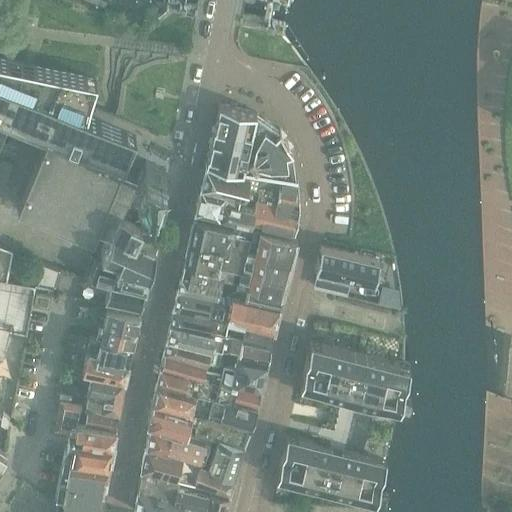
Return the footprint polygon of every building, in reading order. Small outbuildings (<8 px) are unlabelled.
[(7,116),(48,133),(124,165),(136,137),(87,116),(97,80),(0,60),(0,113),(2,114),(7,116)] [(220,104),(213,134),(248,142),(255,113),(220,104)] [(257,113),(255,113),(248,142),(242,166),(286,139),(280,128),(279,129),(257,114),(257,113)] [(141,220),(155,192),(136,182),(137,177),(122,170),(124,165),(48,133),(17,207),(93,239),(98,228),(110,233),(101,251),(119,257),(117,263),(150,274),(160,229),(141,220)] [(213,134),(206,163),(241,171),(242,166),(248,142),(213,134)] [(293,150),(286,139),(242,166),(241,171),(248,173),(248,172),(296,179),(296,178),(297,178),(297,175),(296,175),(292,151),(293,150)] [(145,161),(137,177),(136,182),(155,192),(156,192),(166,171),(145,161)] [(241,171),(206,163),(201,185),(255,198),(253,205),(254,205),(251,223),(295,233),(300,209),(298,179),(296,179),(248,172),(248,173),(241,171)] [(255,198),(201,185),(195,210),(251,223),(254,205),(253,205),(255,198)] [(253,228),(233,224),(194,215),(184,260),(223,268),(242,273),(247,251),(253,228)] [(291,261),(296,241),(297,238),(253,228),(247,251),(291,261)] [(0,461),(2,458),(1,458),(6,450),(0,446),(0,354),(4,355),(9,330),(26,333),(35,285),(7,280),(12,249),(0,244),(0,461)] [(321,245),(315,267),(374,281),(379,258),(321,245)] [(291,261),(247,251),(242,273),(245,273),(243,280),(241,280),(239,284),(243,285),(282,294),(291,261)] [(245,273),(242,273),(223,268),(184,260),(181,274),(200,278),(200,276),(220,280),(239,284),(241,280),(243,280),(245,273)] [(146,291),(150,274),(117,263),(118,263),(116,269),(97,263),(93,276),(146,291)] [(40,284),(55,287),(59,267),(44,264),(40,284)] [(239,284),(220,280),(200,276),(200,278),(181,274),(178,287),(227,296),(239,298),(243,285),(239,284)] [(141,310),(146,291),(93,276),(92,279),(109,285),(105,299),(141,310)] [(243,285),(239,298),(279,306),(282,294),(243,285)] [(222,318),(226,301),(227,296),(178,287),(173,308),(222,318)] [(49,309),(52,296),(36,293),(34,306),(49,309)] [(279,306),(239,298),(227,296),(226,301),(222,318),(227,319),(234,321),(274,329),(279,306)] [(104,323),(136,330),(140,315),(108,307),(104,323)] [(234,321),(227,319),(222,318),(173,308),(170,321),(231,334),(234,321)] [(271,343),(231,334),(170,321),(167,336),(223,347),(238,350),(268,356),(271,343)] [(271,343),(274,329),(234,321),(231,334),(271,343)] [(104,323),(100,338),(102,339),(133,346),(136,330),(104,323)] [(93,370),(125,379),(129,363),(107,358),(99,349),(102,339),(100,338),(90,336),(82,368),(93,370)] [(238,350),(223,347),(167,336),(164,349),(224,363),(235,365),(238,350)] [(129,363),(133,346),(102,339),(99,349),(107,358),(129,363)] [(410,365),(310,340),(300,383),(399,408),(410,365)] [(213,394),(216,395),(219,382),(221,382),(222,377),(220,376),(224,363),(164,349),(160,366),(196,376),(192,389),(213,394)] [(220,376),(222,377),(261,387),(268,356),(238,350),(235,365),(224,363),(220,376)] [(79,367),(69,364),(67,371),(77,373),(79,367)] [(196,376),(160,366),(157,380),(192,389),(196,376)] [(58,391),(57,398),(61,399),(71,401),(69,407),(72,409),(73,405),(77,408),(78,404),(119,412),(125,379),(93,370),(86,398),(58,391)] [(216,395),(257,406),(261,387),(222,377),(221,382),(219,382),(216,395)] [(213,394),(192,389),(157,380),(153,397),(152,400),(207,415),(208,412),(210,404),(213,394)] [(213,394),(210,404),(208,412),(252,423),(257,406),(216,395),(213,394)] [(56,425),(75,429),(73,438),(80,440),(113,446),(116,428),(80,421),(83,410),(77,408),(73,405),(72,409),(69,407),(71,401),(61,399),(56,425)] [(200,425),(198,431),(219,437),(219,436),(244,444),(251,427),(207,415),(152,400),(147,422),(151,423),(193,434),(195,424),(200,425)] [(80,421),(116,428),(119,412),(78,404),(77,408),(83,410),(80,421)] [(213,440),(193,434),(151,423),(147,444),(184,454),(205,464),(213,440)] [(219,436),(219,437),(209,465),(234,477),(244,444),(219,436)] [(376,503),(387,460),(287,436),(276,479),(376,503)] [(69,437),(66,452),(71,455),(71,458),(109,466),(113,446),(80,440),(73,438),(69,437)] [(209,465),(205,464),(184,454),(147,444),(142,467),(196,482),(195,484),(198,485),(199,483),(230,491),(234,477),(209,465)] [(71,455),(66,452),(65,451),(64,451),(59,478),(105,487),(109,466),(71,458),(71,455)] [(207,490),(195,487),(195,484),(196,482),(142,467),(138,489),(181,500),(206,506),(209,490),(207,489),(207,490)] [(55,497),(60,498),(101,509),(105,487),(59,478),(55,497)] [(204,511),(206,506),(181,500),(138,489),(134,510),(144,511),(204,511)] [(209,490),(206,506),(204,511),(224,511),(228,495),(209,490)] [(57,510),(55,511),(100,511),(101,509),(60,498),(57,510)]
